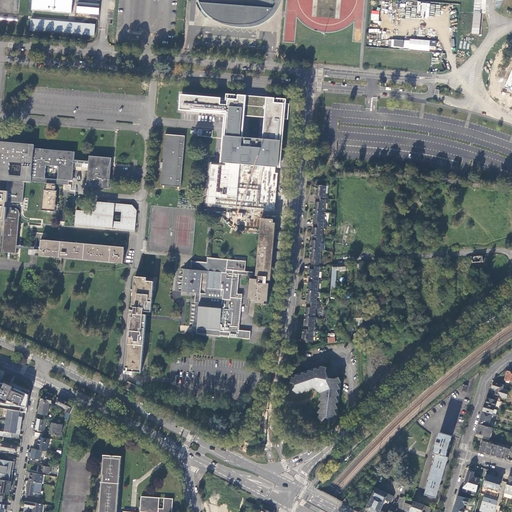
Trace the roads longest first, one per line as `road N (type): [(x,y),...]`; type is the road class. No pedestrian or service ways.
road 1 (unclassified): [(267,421),(290,290),(307,85)]
road 2 (unclassified): [(307,85),(308,71),(0,44)]
road 3 (unclassified): [(0,58),(307,85)]
road 4 (tertiary): [(322,449),(511,298)]
road 5 (secondary): [(213,447),(42,360)]
road 6 (secondary): [(39,374),(198,457)]
road 7 (residential): [(14,511),(39,374)]
